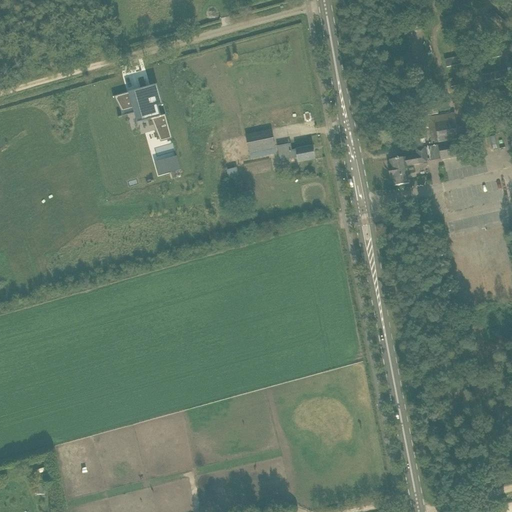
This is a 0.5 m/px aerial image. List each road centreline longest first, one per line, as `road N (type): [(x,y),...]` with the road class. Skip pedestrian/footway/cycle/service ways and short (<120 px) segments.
road 1 (secondary): [(417,511),(323,0)]
road 2 (track): [(308,9),(0,93)]
